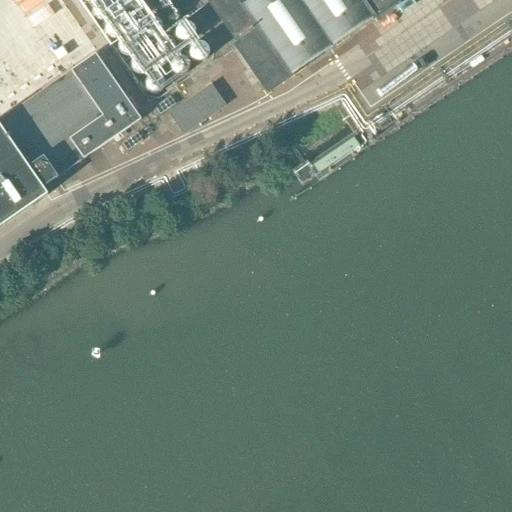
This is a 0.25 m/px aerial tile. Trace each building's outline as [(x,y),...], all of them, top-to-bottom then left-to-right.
[(205,0),(236,45),(232,47),(266,97),(290,80),(289,79),(376,19),(376,20),(401,3),(400,1),(401,0),(205,0)] [(94,13),(94,15),(95,17),(96,19),(98,20),(100,21),(102,22),(104,21),(106,21),(108,19),(110,18),(111,16),(111,13),(111,11),(110,9),(109,7),(107,6),(105,5),(103,4),(101,4),(98,5),(97,6),(95,8),(94,10),(94,13)] [(108,30),(108,33),(109,35),(110,37),(112,38),(114,39),(116,40),(118,39),(121,39),(122,37),(124,35),(125,33),(125,31),(125,29),(124,27),(123,25),(121,23),(119,22),(117,22),(115,22),(112,23),(111,24),(109,26),(108,28),(108,30)] [(142,30),(142,32),(143,35),(144,36),(146,38),(148,39),(150,39),(153,39),(155,38),(157,37),(158,35),(159,33),(160,31),(159,29),(159,26),(157,25),(155,23),(153,22),(151,22),(149,22),(147,23),(145,24),(143,26),(142,28),(142,30)] [(179,34),(180,37),(181,39),(182,42),(184,43),(186,44),(189,45),(191,45),(194,44),(196,42),(198,40),(199,38),(199,35),(199,33),(198,30),(197,28),(195,27),(192,26),(190,25),(187,25),(185,26),(183,28),(181,30),(180,32),(179,34)] [(121,48),(121,51),(122,53),(123,55),(125,56),(127,57),(129,57),(131,57),(133,57),(135,55),(137,53),(138,51),(138,49),(138,47),(137,45),(136,43),(134,41),(132,40),(130,40),(127,40),(125,41),(123,42),(122,44),(121,46),(121,48)] [(154,49),(154,51),(155,53),(156,55),(158,57),(160,58),(162,58),(165,58),(167,57),(169,56),(170,54),(171,52),(172,50),(171,47),(171,45),(169,43),(168,42),(165,41),(163,41),(161,41),(159,42),(157,43),(155,45),(155,47),(154,49)] [(193,55),(193,57),(194,60),(195,62),(197,63),(199,64),(202,65),(205,65),(207,64),(209,62),(211,60),(212,58),(212,55),(212,53),(211,50),(210,48),(208,47),(205,46),(203,45),(200,45),(198,46),(196,48),(194,50),(193,52),(193,55)] [(0,120),(0,228),(47,196),(42,189),(58,179),(57,178),(83,160),(140,120),(95,55),(0,120)] [(133,67),(133,69),(134,72),(135,73),(137,75),(139,76),(141,76),(143,76),(145,75),(147,74),(149,72),(150,70),(150,68),(150,66),(149,64),(148,62),(146,60),(144,59),(142,59),(139,59),(137,60),(135,61),(134,63),(133,65),(133,67)] [(170,68),(170,71),(171,73),(172,74),(174,76),(176,77),(178,77),(181,77),(183,76),(185,75),(186,73),(187,71),(187,69),(187,67),(186,65),(185,63),(183,61),(181,60),(179,60),(177,60),(175,61),(173,62),(171,64),(170,66),(170,68)] [(148,86),(149,89),(149,91),(151,93),(152,94),(155,95),(157,96),(159,95),(161,95),(163,93),(165,92),(166,90),(166,87),(166,85),(165,83),(164,81),(162,79),(160,79),(158,78),(155,78),(153,79),(151,80),(150,82),(149,84),(148,86)] [(170,115),(184,135),(225,106),(211,86),(170,115)]
